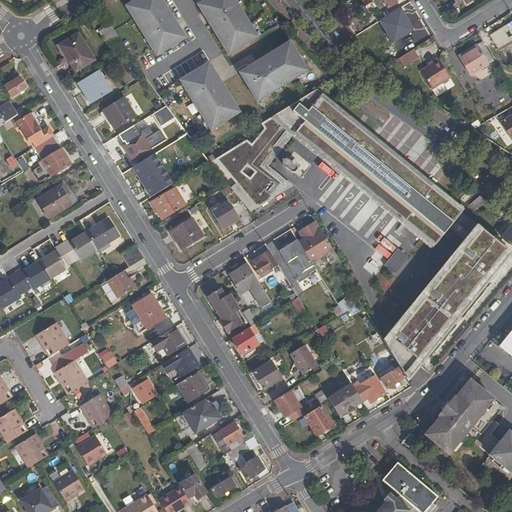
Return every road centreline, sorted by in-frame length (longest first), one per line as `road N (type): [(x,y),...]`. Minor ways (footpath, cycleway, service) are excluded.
road 1 (tertiary): [(511,191),(371,93),(293,0)]
road 2 (tertiary): [(511,295),(423,394),(294,474)]
road 3 (residential): [(294,474),(176,283)]
road 4 (residential): [(119,192),(21,36)]
road 5 (residential): [(176,283),(301,209)]
road 6 (residential): [(119,192),(0,261)]
